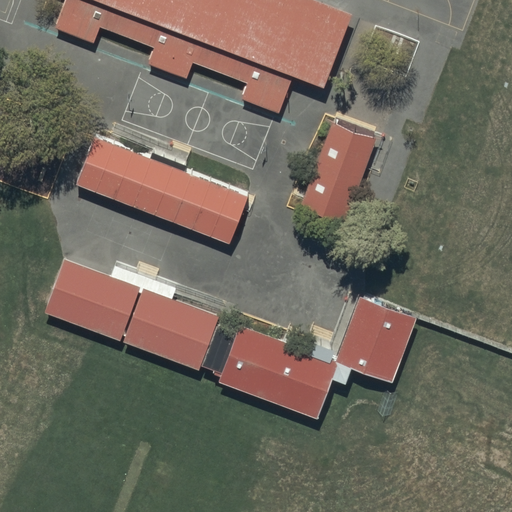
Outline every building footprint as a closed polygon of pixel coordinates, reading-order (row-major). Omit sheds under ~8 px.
[(151,51),(145,66),(184,81),(190,65),(243,85),(236,102),(276,118),(291,77),(89,0),(66,0),(55,31),(94,46),(99,31),(151,51)] [(89,0),(291,77),(322,89),(350,16),(306,0),(89,0)] [(511,63),(511,0),(484,0),(440,116),(485,134),(511,63)] [(432,121),(406,186),(458,206),(483,141),(432,121)] [(343,225),(374,142),(331,126),(300,209),(343,225)] [(226,246),(245,198),(94,140),(76,189),(226,246)] [(511,179),(454,333),(509,353),(511,346),(511,179)] [(367,286),(421,306),(450,225),(397,205),(367,286)] [(45,315),(196,372),(216,320),(65,263),(45,315)] [(334,362),(391,383),(415,320),(359,299),(334,362)] [(316,420),(337,365),(238,328),(217,383),(316,420)] [(511,376),(497,371),(476,425),(511,438),(511,376)]
